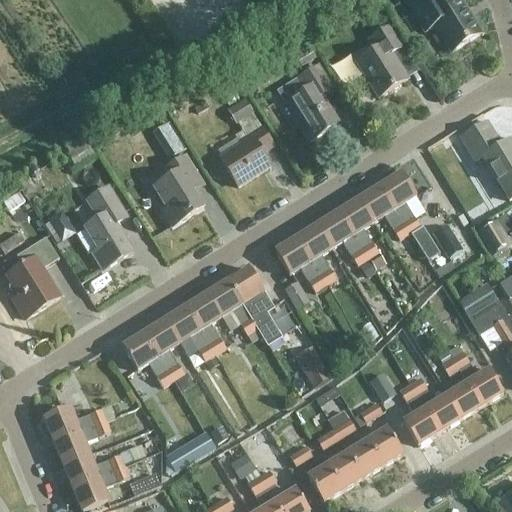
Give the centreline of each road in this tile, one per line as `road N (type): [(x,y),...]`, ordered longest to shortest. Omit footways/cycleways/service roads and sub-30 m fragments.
road 1 (residential): [(0,397),(485,94),(508,87)]
road 2 (tertiary): [(397,511),(511,442)]
road 3 (residential): [(48,511),(0,402)]
